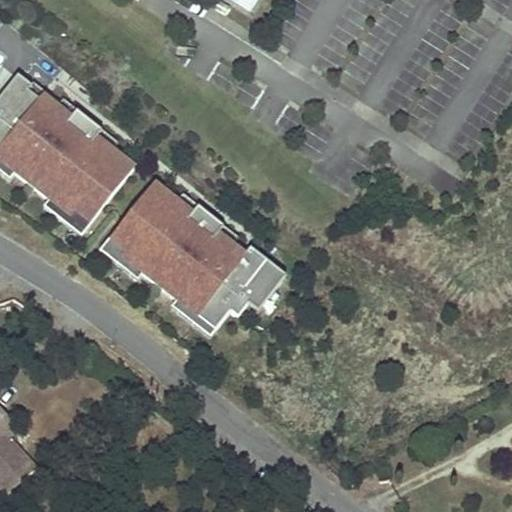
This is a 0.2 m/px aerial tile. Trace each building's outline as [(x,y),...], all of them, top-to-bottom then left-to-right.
[(256,0),(232,0),(250,11),(256,0)] [(133,170),(96,140),(101,133),(76,114),(71,121),(57,109),(52,115),(40,105),(44,99),(17,78),(0,100),(0,164),(15,176),(49,202),(70,219),(85,231),(133,170)] [(52,115),(57,109),(44,99),(40,105),(52,115)] [(0,176),(9,184),(15,176),(0,164),(0,176)] [(285,278),(250,250),(244,257),(240,262),(228,253),(232,247),(217,235),(222,229),(197,209),(191,216),(155,186),(106,248),(121,260),(142,276),(176,303),(192,315),(214,332),(229,313),(237,319),(248,306),(257,313),(285,278)] [(70,219),(49,202),(42,210),(63,227),(70,219)] [(85,231),(70,219),(63,227),(80,240),(86,232),(85,231)] [(115,268),(121,260),(106,248),(105,247),(99,255),(115,268)] [(244,257),(232,247),(228,253),(240,262),(244,257)] [(142,276),(121,260),(115,268),(136,284),(142,276)] [(186,323),(192,315),(176,303),(170,311),(186,323)] [(192,315),(186,323),(209,341),(215,333),(214,332),(192,315)] [(8,436),(0,426),(0,420),(4,417),(0,412),(0,491),(3,496),(32,471),(13,449),(7,454),(0,446),(0,442),(4,439),(8,436)] [(0,420),(0,426),(8,436),(15,430),(4,417),(0,420)] [(13,449),(4,439),(0,442),(0,446),(7,454),(13,449)]
